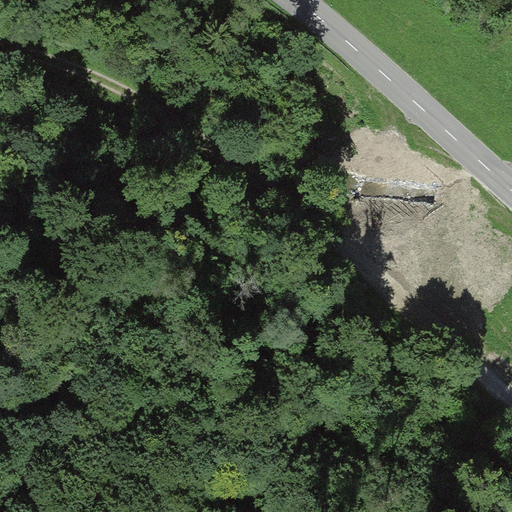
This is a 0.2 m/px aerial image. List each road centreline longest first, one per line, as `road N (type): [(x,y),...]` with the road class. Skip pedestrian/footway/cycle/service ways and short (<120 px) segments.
road 1 (track): [(0,45),(129,94),(200,137),(292,205),(511,395)]
road 2 (tertiary): [(298,0),(511,187)]
